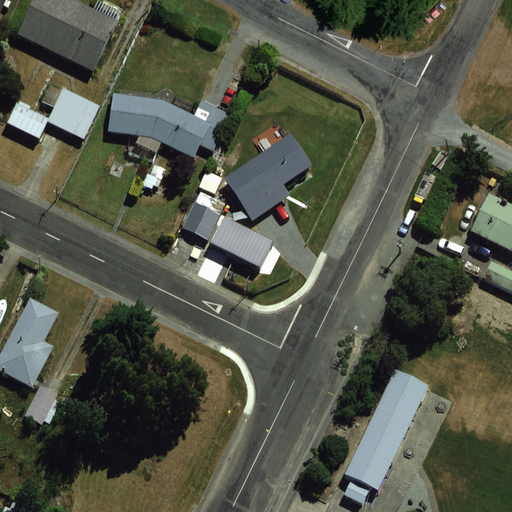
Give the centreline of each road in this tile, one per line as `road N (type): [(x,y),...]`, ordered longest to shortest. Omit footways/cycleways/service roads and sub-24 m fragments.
road 1 (residential): [(0,211),(303,361)]
road 2 (residential): [(303,361),(431,95)]
road 3 (residential): [(241,0),(431,95)]
road 4 (residential): [(230,511),(303,361)]
